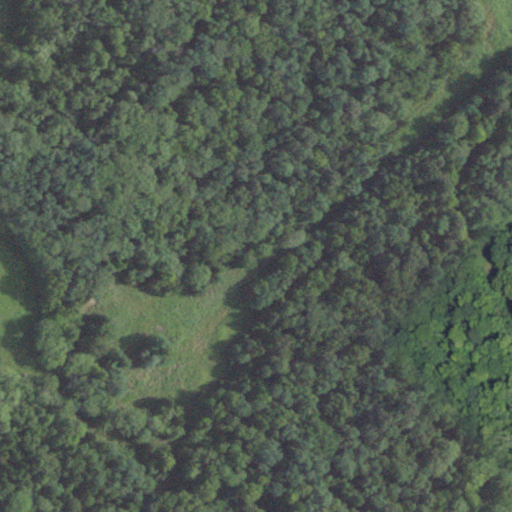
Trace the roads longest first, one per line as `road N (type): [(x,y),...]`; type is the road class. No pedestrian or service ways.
road 1 (track): [(195,0),(114,264),(71,330),(57,371),(68,407),(144,471),(171,511)]
road 2 (track): [(511,129),(465,139),(443,180),(456,225),(511,299)]
